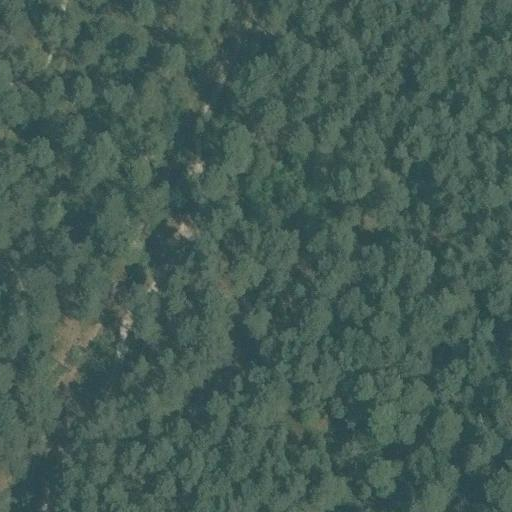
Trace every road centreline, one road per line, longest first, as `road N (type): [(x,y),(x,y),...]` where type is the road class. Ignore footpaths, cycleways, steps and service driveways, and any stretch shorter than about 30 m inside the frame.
road 1 (track): [(46,511),(92,423),(132,314),(194,218),(200,131),(257,0)]
road 2 (track): [(229,0),(24,467),(0,472)]
